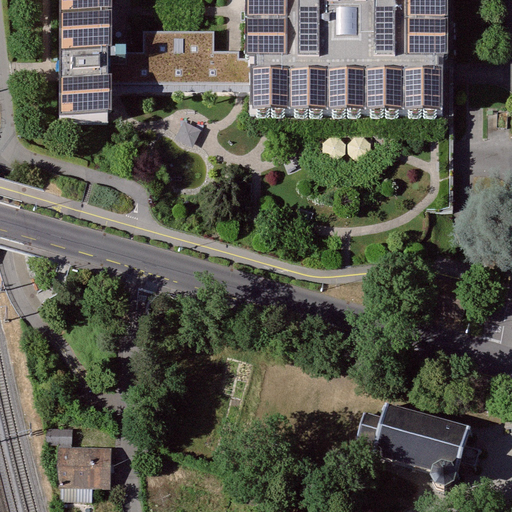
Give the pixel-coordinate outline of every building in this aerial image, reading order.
[(124,70),(124,61),(111,61),(110,0),(59,0),(59,126),(109,126),(109,89),(109,70),(124,70)] [(434,125),(443,125),(444,72),(450,72),(450,0),(245,0),(245,64),(245,67),(258,67),(258,77),(257,88),(252,88),(252,91),(252,123),(268,123),(291,123),(393,124),(400,124),(434,125)] [(245,67),(245,64),(238,64),(239,56),(215,55),(215,37),(142,35),(142,57),(126,57),(124,61),(124,70),(109,70),(109,89),(112,89),(242,90),(252,91),(252,88),(257,88),(258,77),(258,67),(245,67)] [(474,294),(435,283),(426,313),(465,325),(474,294)] [(456,478),(467,435),(387,412),(384,422),(365,417),(358,443),(377,449),(374,459),(385,463),(420,473),(435,477),(433,486),(438,494),(447,496),(456,492),(458,484),(456,478)] [(51,447),(75,447),(75,432),(52,432),(51,447)] [(115,489),(116,454),(63,453),(62,488),(115,489)]
